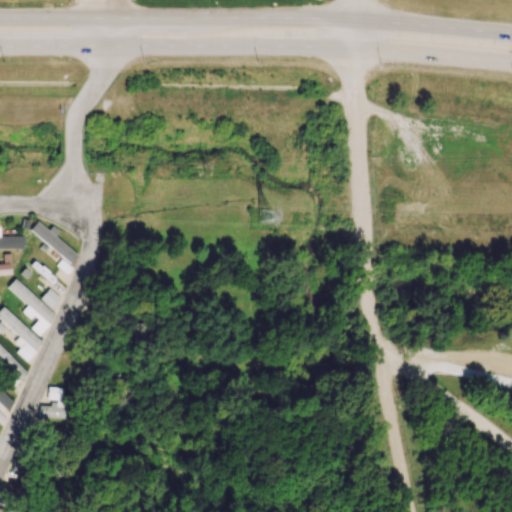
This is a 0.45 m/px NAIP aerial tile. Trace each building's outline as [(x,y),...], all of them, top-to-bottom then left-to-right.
[(54,237),(56,234),(36,219),(28,232),(70,263),(77,254),(54,237)] [(0,248),(23,248),(23,236),(0,236),(0,248)] [(0,263),(0,273),(10,273),(9,263),(0,263)] [(20,312),(29,319),(35,313),(45,323),(53,314),(14,278),(6,287),(26,306),(20,312)] [(42,341),(1,307),(0,307),(0,321),(18,336),(10,346),(26,359),(42,341)] [(0,362),(12,376),(9,379),(14,385),(26,374),(0,345),(0,362)] [(68,419),(69,407),(60,407),(61,387),(47,386),(46,399),(54,400),(53,406),(38,406),(37,417),(68,419)] [(12,401),(0,389),(0,405),(5,410),(12,401)]
